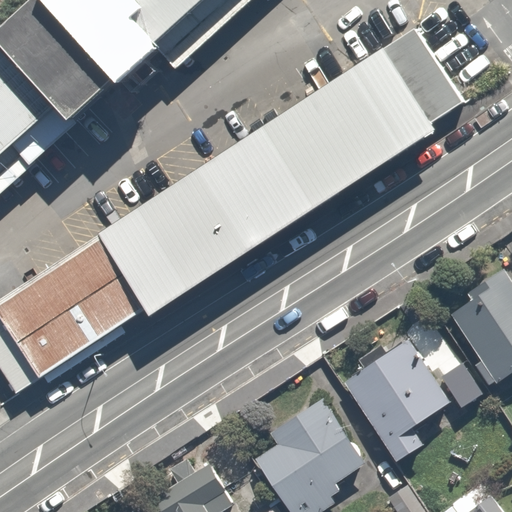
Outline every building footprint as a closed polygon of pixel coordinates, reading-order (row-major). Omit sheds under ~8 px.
[(140,7),(133,0),(29,0),(0,26),(0,45),(54,107),(65,119),(111,79),(114,83),(156,47),(153,44),(129,17),(140,7)] [(133,0),(140,7),(129,17),(153,44),(200,0),(133,0)] [(414,31),(0,301),(0,365),(16,390),(142,308),(148,317),(433,130),(428,123),(461,102),(414,31)] [(0,45),(0,154),(54,107),(0,45)] [(511,284),(502,271),(450,310),(483,354),(474,361),(492,385),(511,369),(511,284)] [(407,335),(343,376),(397,461),(422,445),(410,426),(449,401),(407,335)] [(464,356),(441,372),(462,402),(485,386),(464,356)] [(278,438),(256,452),(294,511),(314,511),(339,496),(331,483),(373,456),(330,387),(270,425),(278,438)] [(219,511),(236,502),(214,464),(158,497),(167,511),(219,511)] [(425,511),(408,485),(388,497),(397,511),(425,511)] [(502,511),(491,496),(469,511),(502,511)]
